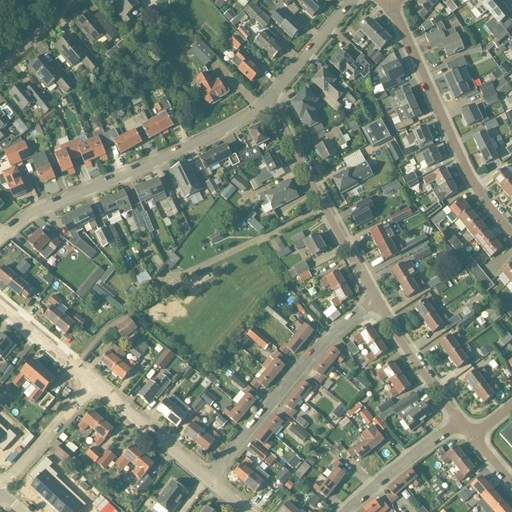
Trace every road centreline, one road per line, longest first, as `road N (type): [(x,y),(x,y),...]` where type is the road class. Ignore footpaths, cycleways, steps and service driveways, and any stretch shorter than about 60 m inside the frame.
road 1 (residential): [(0,236),(45,205),(241,122),(268,99)]
road 2 (residential): [(511,234),(465,170),(389,8)]
road 3 (residential): [(208,479),(327,338),(374,300)]
road 4 (residential): [(374,300),(268,99)]
road 5 (residential): [(208,479),(92,382)]
road 6 (residential): [(459,421),(374,300)]
road 7 (residential): [(345,511),(459,421)]
road 8 (residential): [(92,382),(0,479)]
